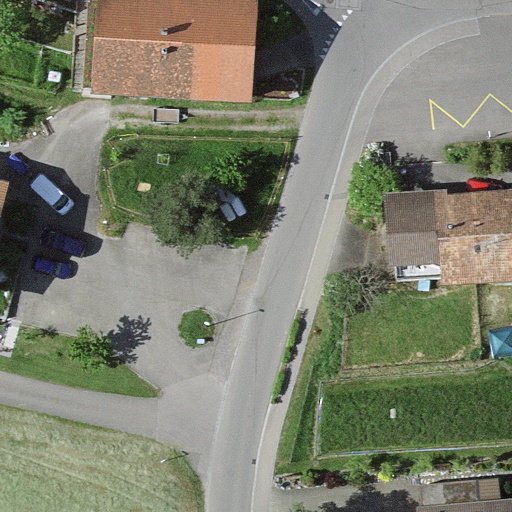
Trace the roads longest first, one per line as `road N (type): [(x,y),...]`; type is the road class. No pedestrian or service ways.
road 1 (tertiary): [(238,432),(337,95),(381,20)]
road 2 (residential): [(238,432),(0,384)]
